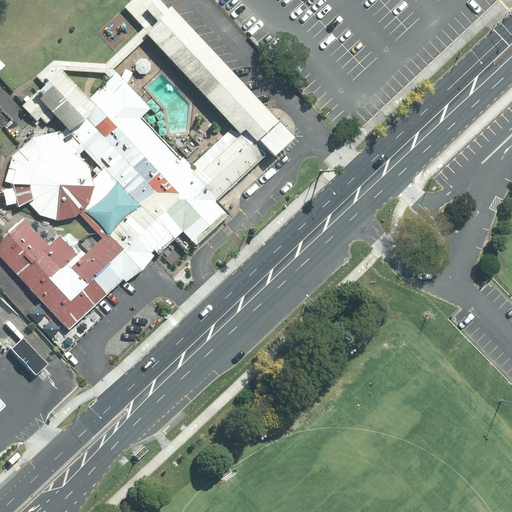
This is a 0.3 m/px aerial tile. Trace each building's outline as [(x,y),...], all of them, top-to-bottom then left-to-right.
[(287,145),(163,10),(159,14),(149,3),(138,13),(149,24),(136,36),(227,136),(184,176),(131,119),(138,113),(104,77),(80,99),(52,69),(23,95),(130,212),(100,239),(131,274),(166,242),(177,254),(219,216),(209,204),(263,155),(269,162),(287,145)] [(132,66),(132,68),(132,69),(132,70),(133,72),(134,73),(135,74),(136,75),(137,75),(138,75),(140,76),(141,75),(142,75),(144,75),(145,74),(146,73),(146,72),(147,71),(147,69),(147,68),(147,67),(147,65),(146,64),(146,63),(145,62),(144,61),(142,61),(141,60),(140,60),(138,60),(137,61),(136,61),(135,62),(134,63),(133,64),(132,65),(132,66)] [(160,113),(152,115),(155,130),(163,129),(160,113)] [(197,147),(185,133),(179,138),(185,146),(179,151),(185,158),(197,147)] [(76,169),(67,161),(56,157),(44,158),(34,162),(26,170),(21,181),(20,192),(24,203),(31,212),(41,218),(52,220),(64,217),(73,211),(80,201),(83,190),(81,179),(76,169)] [(0,233),(0,265),(62,330),(111,283),(116,288),(131,274),(100,239),(73,264),(49,239),(40,248),(14,221),(0,233)] [(15,343),(10,348),(34,373),(39,369),(44,364),(20,339),(15,343)]
